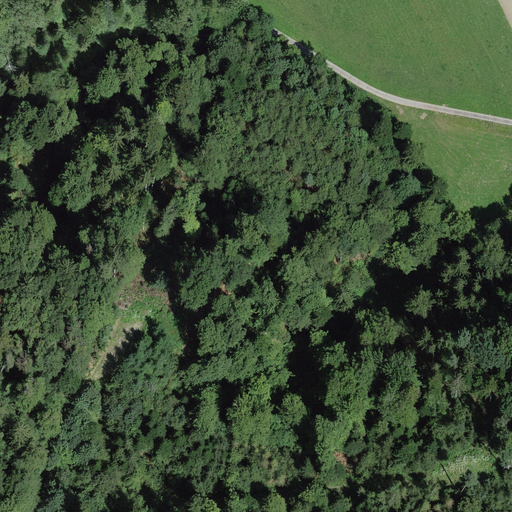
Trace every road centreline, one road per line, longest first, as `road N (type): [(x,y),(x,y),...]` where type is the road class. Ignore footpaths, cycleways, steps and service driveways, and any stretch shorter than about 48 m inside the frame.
road 1 (track): [(102,366),(100,437),(111,470),(134,493),(240,499),(475,475)]
road 2 (track): [(243,0),(263,24),(382,94),(511,122)]
road 3 (track): [(37,511),(63,418),(127,325)]
